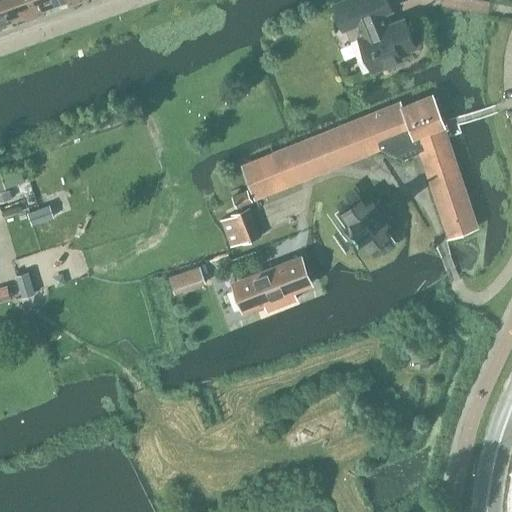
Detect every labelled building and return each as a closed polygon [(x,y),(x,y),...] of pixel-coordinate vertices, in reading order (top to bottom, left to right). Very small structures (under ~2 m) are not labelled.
[(6,0),(0,0),(0,27),(2,26),(1,22),(13,17),(6,0)] [(30,0),(6,0),(13,17),(25,13),(26,18),(36,14),(30,0)] [(55,0),(30,0),(36,14),(46,11),(44,6),(56,2),(55,0)] [(387,0),(341,0),(333,3),(343,29),(349,26),(353,37),(350,39),(357,56),(365,53),(372,69),(401,57),(399,53),(415,46),(403,17),(387,24),(383,13),(392,9),(387,0)] [(241,164),(253,194),(318,168),(317,165),(332,159),(333,162),(366,149),(365,146),(379,140),(381,144),(403,153),(421,146),(430,171),(432,170),(437,185),(435,186),(446,220),(452,236),(478,226),(472,210),(444,123),(445,123),(433,93),(402,105),(401,100),(241,164)] [(19,166),(1,172),(6,186),(24,181),(19,166)] [(252,199),(247,188),(233,195),(238,206),(252,199)] [(9,190),(0,192),(0,200),(11,197),(9,190)] [(368,204),(371,206),(370,196),(347,199),(349,211),(343,212),(348,240),(357,238),(360,259),(366,258),(364,245),(374,243),(375,253),(380,253),(379,246),(385,245),(383,228),(396,226),(392,207),(377,209),(382,216),(382,226),(378,234),(370,239),(361,240),(352,235),(347,228),(347,218),(351,210),(359,205),(368,204)] [(29,212),(28,212),(32,223),(53,216),(49,205),(29,212)] [(250,205),(232,212),(232,214),(221,218),(230,240),(231,245),(243,241),(243,242),(261,235),(250,205)] [(301,257),(234,283),(243,307),(263,300),(266,309),(297,297),(294,288),(311,281),(301,257)] [(202,262),(171,273),(178,294),(209,283),(202,262)] [(28,272),(16,275),(23,296),(34,292),(29,275),(28,272)] [(1,288),(0,287),(0,300),(9,298),(11,298),(7,286),(1,288)]
